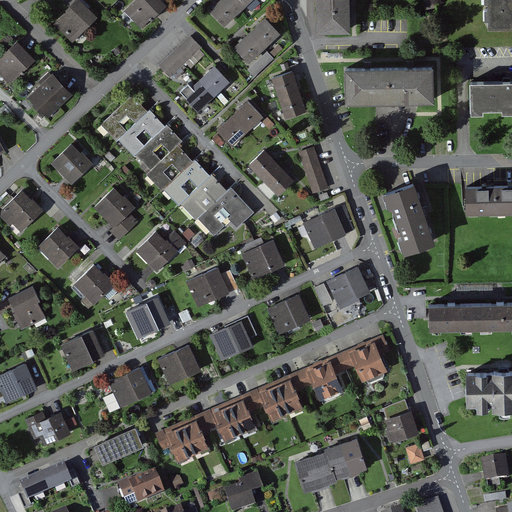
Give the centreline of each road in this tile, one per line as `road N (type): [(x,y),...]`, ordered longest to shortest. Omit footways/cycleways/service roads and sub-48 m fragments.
road 1 (residential): [(375,245),(0,417)]
road 2 (residential): [(153,414),(396,309)]
road 3 (residential): [(265,205),(128,63)]
road 4 (residential): [(346,164),(289,0)]
road 5 (residential): [(346,164),(511,160)]
road 6 (residential): [(135,282),(23,164)]
road 7 (residential): [(446,452),(396,309)]
road 8 (residential): [(98,91),(7,0)]
